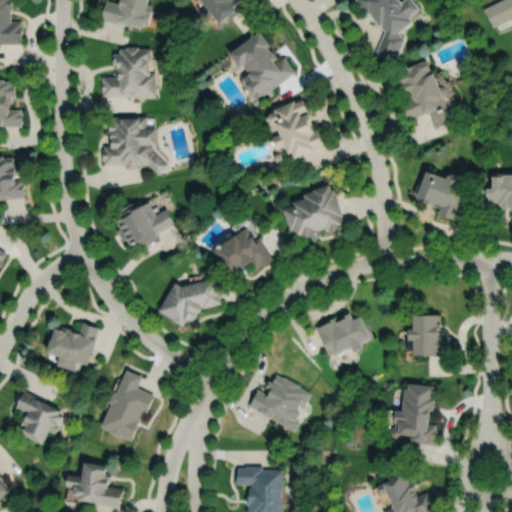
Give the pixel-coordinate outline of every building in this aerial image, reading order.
[(0,0),(0,43),(22,43),(22,38),(24,38),(24,25),(23,25),(23,20),(12,20),(12,8),(15,8),(15,0),(0,0)] [(120,0),(120,2),(110,0),(105,0),(102,18),(126,24),(126,22),(143,26),(144,22),(149,23),(153,5),(147,3),(147,0),(120,0)] [(203,0),(207,5),(201,10),(208,18),(213,13),(221,22),(229,15),(231,18),(249,3),(246,0),(203,0)] [(386,29),(382,24),(381,25),(371,12),(369,14),(358,0),(402,0),(403,1),(404,0),(415,0),(421,7),(413,13),(414,14),(411,16),(414,20),(400,31),(403,36),(406,36),(400,53),(396,52),(394,58),(377,51),(386,29)] [(511,0),(499,0),(485,7),(494,26),(511,16),(511,0)] [(261,30),(231,52),(241,66),(244,64),(250,72),(243,78),(258,99),(296,71),(285,56),(277,62),(275,60),(279,57),(274,50),(272,50),(269,46),(271,44),(261,30)] [(126,46),(126,48),(120,48),(120,53),(114,53),(114,63),(116,63),(116,70),(118,70),(118,75),(102,75),(102,80),(102,91),(102,96),(138,96),(142,96),(156,95),(156,71),(149,71),(149,60),(151,60),(151,47),(139,48),(139,46),(126,46)] [(399,73),(406,71),(405,68),(429,59),(435,73),(437,72),(442,85),(443,85),(447,87),(449,91),(447,96),(446,97),(455,121),(437,128),(430,111),(425,113),(409,119),(405,111),(404,111),(401,102),(412,97),(410,91),(409,91),(406,84),(403,85),(399,83),(397,78),(399,73)] [(0,126),(23,126),(23,122),(24,122),(24,112),(23,112),(23,109),(12,109),(12,102),(13,102),(13,96),(17,96),(17,84),(14,84),(14,80),(6,80),(6,79),(0,79),(0,126)] [(271,113),(276,111),(275,108),(296,99),(296,101),(304,98),(308,110),(302,113),(303,115),(310,112),(315,123),(312,124),(315,130),(317,128),(321,138),(322,137),(325,144),(315,148),(315,149),(296,158),(294,152),(290,153),(287,145),(278,149),(273,137),(282,133),(277,122),(275,123),(272,121),(270,117),(271,113)] [(149,143),(156,143),(156,128),(147,128),(147,115),(111,115),(111,121),(109,121),(109,132),(111,132),(111,136),(111,145),(104,145),(104,149),(102,149),(102,160),(104,160),(104,164),(126,164),(126,168),(136,168),(136,164),(148,164),(158,173),(167,164),(153,149),(153,145),(149,143)] [(0,198),(24,196),(24,192),(25,192),(24,182),(23,182),(22,179),(15,180),(14,175),(16,174),(15,166),(13,166),(13,165),(14,165),(14,162),(15,162),(15,156),(5,158),(5,155),(0,155),(0,198)] [(462,181),(461,183),(469,186),(456,219),(440,213),(442,207),(418,198),(416,192),(420,183),(424,185),(430,171),(450,179),(451,176),(456,174),(460,176),(462,181)] [(489,188),(489,196),(490,196),(490,206),(496,206),(496,204),(498,204),(498,206),(504,206),(504,208),(510,208),(510,207),(511,207),(511,175),(505,175),(505,173),(498,173),(498,176),(493,176),(493,188),(489,188)] [(284,209),(291,229),(293,229),(296,239),(301,237),(301,238),(314,234),(313,233),(319,231),(319,230),(325,228),(326,231),(329,229),(330,231),(342,227),(342,225),(345,224),(342,215),(344,215),(335,189),(333,190),(331,184),(314,189),(314,190),(304,194),(306,198),(293,202),(294,205),(284,209)] [(132,203),(120,209),(122,213),(120,214),(122,218),(117,221),(121,228),(117,230),(123,240),(126,238),(130,245),(136,242),(138,246),(143,243),(145,247),(160,238),(158,233),(175,223),(167,208),(156,214),(149,202),(142,205),(141,203),(134,207),(132,203)] [(215,250),(222,260),(219,262),(229,277),(239,270),(239,269),(243,266),(244,267),(252,262),(256,268),(263,264),(273,258),(259,237),(256,240),(247,227),(236,235),(235,233),(231,233),(227,235),(226,239),(228,241),(215,250)] [(0,264),(8,253),(0,247),(0,264)] [(182,287),(175,283),(160,311),(173,319),(173,320),(183,326),(186,320),(196,318),(198,315),(197,313),(199,313),(202,308),(201,307),(203,306),(203,308),(222,303),(220,295),(226,283),(210,273),(207,280),(182,287)] [(317,327),(330,356),(337,353),(338,355),(353,348),(355,353),(365,349),(362,343),(373,338),(373,336),(374,336),(368,323),(367,324),(364,316),(355,320),(351,313),(343,317),(345,319),(340,322),(337,316),(326,321),(327,322),(317,327)] [(416,314),(416,328),(410,328),(410,354),(450,353),(450,334),(438,334),(438,328),(443,328),(443,314),(416,314)] [(57,325),(56,329),(55,329),(51,341),(50,341),(46,354),(58,358),(56,366),(74,371),(76,363),(88,366),(97,335),(96,335),(99,327),(93,325),(93,324),(83,321),(80,332),(74,331),(74,329),(66,327),(66,328),(57,325)] [(127,370),(119,388),(117,387),(116,390),(114,389),(109,399),(111,400),(100,424),(110,428),(109,430),(121,435),(122,434),(131,438),(144,410),(147,411),(155,393),(138,386),(143,377),(127,370)] [(277,374),(272,383),(270,381),(266,388),(271,390),(269,395),(258,389),(249,404),(295,429),(299,420),(296,418),(302,409),(300,408),(304,401),(306,403),(311,394),(300,387),(301,385),(285,376),(284,378),(277,374)] [(394,424),(392,424),(389,427),(389,431),(392,434),(397,435),(399,432),(400,431),(403,431),(402,433),(408,433),(409,432),(410,432),(409,440),(433,443),(434,438),(435,438),(436,428),(435,428),(435,423),(427,422),(428,408),(432,409),(434,395),(432,395),(433,383),(407,381),(406,386),(403,386),(401,408),(394,408),(393,420),(394,420),(394,424)] [(25,388),(16,405),(29,411),(23,422),(27,425),(24,432),(44,442),(51,429),(55,431),(61,421),(62,422),(66,413),(61,411),(63,407),(25,388)] [(82,474),(77,473),(77,474),(68,473),(66,484),(74,485),(73,492),(79,493),(78,497),(91,499),(91,501),(120,505),(121,497),(122,497),(124,487),(108,485),(108,479),(111,480),(113,471),(106,471),(107,463),(84,459),(82,474)] [(263,464),(245,464),(245,466),(238,466),(238,474),(236,474),(236,483),(251,483),(251,486),(249,486),(249,495),(247,495),(247,503),(248,503),(248,507),(247,507),(247,511),(283,511),(283,500),(281,500),(281,488),(283,488),(283,468),(263,468),(263,464)] [(426,511),(427,511),(435,507),(433,505),(434,504),(429,493),(427,491),(417,495),(414,489),(417,488),(413,480),(409,482),(407,478),(409,477),(404,466),(387,473),(389,478),(383,480),(383,482),(379,484),(383,493),(387,491),(393,506),(385,509),(386,511),(426,511)] [(0,503),(5,499),(2,496),(12,488),(3,478),(4,477),(0,471),(0,503)]
